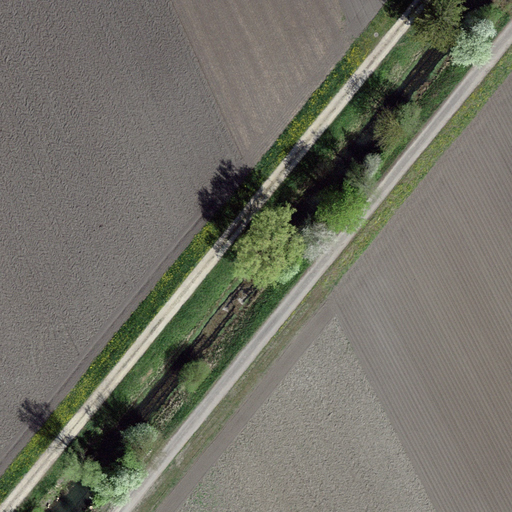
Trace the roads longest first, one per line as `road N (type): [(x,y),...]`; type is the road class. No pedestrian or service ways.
road 1 (track): [(416,0),(1,511)]
road 2 (track): [(511,64),(142,511)]
